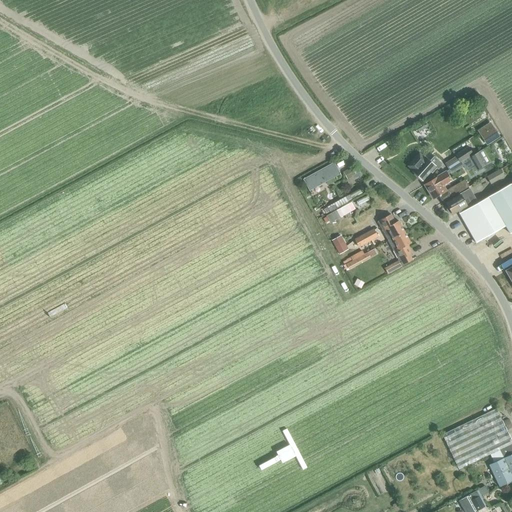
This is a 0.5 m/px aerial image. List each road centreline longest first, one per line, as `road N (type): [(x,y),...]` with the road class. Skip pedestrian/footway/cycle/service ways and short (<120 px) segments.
road 1 (unclassified): [(511,329),(494,286),(462,249),(332,132),(248,0)]
road 2 (track): [(0,10),(181,110),(348,147)]
